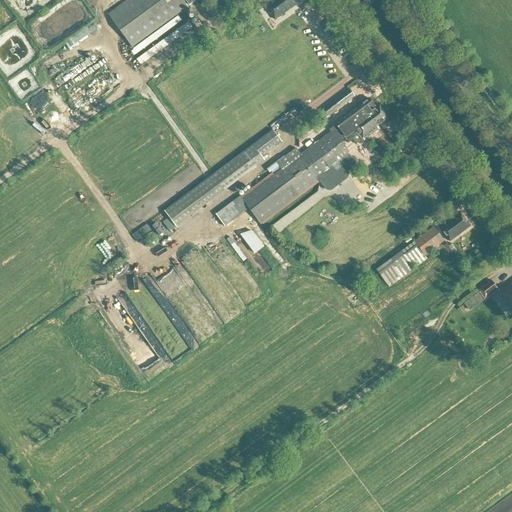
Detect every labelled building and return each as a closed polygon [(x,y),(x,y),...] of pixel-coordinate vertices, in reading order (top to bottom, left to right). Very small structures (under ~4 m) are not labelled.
[(127,0),(107,14),(131,47),(189,6),(196,1),(194,0),(127,0)] [(276,0),(266,8),(275,21),(298,4),(297,2),(300,0),(276,0)] [(92,22),(64,40),(68,47),(97,29),(92,22)] [(187,23),(135,57),(140,63),(191,29),(187,23)] [(328,117),(354,97),(349,90),(322,110),(328,117)] [(376,108),(369,99),(335,124),(336,126),(329,131),(331,132),(301,155),(296,149),(276,164),(278,166),(271,171),(274,175),(226,212),(229,217),(235,218),(240,214),(241,215),(249,209),(260,225),(321,179),(328,189),(331,189),(347,177),(347,174),(346,172),(356,165),(343,147),(346,145),(342,140),(344,138),(348,144),(353,140),(356,145),(363,139),(364,140),(379,129),(377,127),(388,118),(379,106),(376,108)] [(173,224),(282,143),(273,130),(164,212),(173,224)] [(438,227),(449,242),(470,227),(459,212),(438,227)] [(433,228),(376,270),(389,288),(427,259),(425,256),(432,251),(434,254),(436,252),(443,248),(440,244),(444,242),(433,228)] [(247,249),(252,245),(242,233),(237,236),(247,249)] [(466,264),(451,244),(447,247),(462,266),(466,264)] [(485,300),(498,289),(492,280),(478,290),(485,300)] [(511,281),(499,291),(511,308),(511,281)] [(228,295),(213,306),(226,324),(241,312),(228,295)] [(126,347),(147,380),(165,369),(134,321),(125,327),(135,341),(126,347)]
